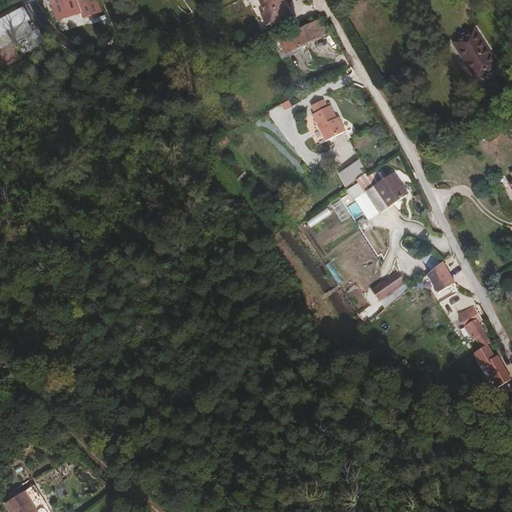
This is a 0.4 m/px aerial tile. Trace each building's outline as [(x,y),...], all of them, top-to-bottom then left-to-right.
[(278,0),(258,0),(265,13),(261,15),(266,27),(270,25),(271,28),(288,20),(287,18),(288,17),(289,14),(288,10),(284,8),(283,9),(278,0)] [(23,10),(0,20),(0,40),(30,27),(23,10)] [(296,46),(326,32),(319,19),(285,35),(293,52),(298,49),(296,46)] [(458,46),(479,32),(472,24),(453,39),(458,46)] [(499,58),(479,32),(458,46),(480,73),(499,58)] [(293,52),(285,35),(277,39),(285,56),(293,52)] [(342,130),(337,120),(334,121),(332,117),(326,105),(309,113),(323,140),(342,130)] [(399,185),(390,172),(387,174),(396,187),(399,185)] [(406,194),(399,185),(396,187),(387,174),(371,186),(386,207),(406,194)] [(386,207),(371,186),(363,191),(378,213),(386,207)] [(355,203),(349,205),(354,217),(360,215),(355,203)] [(454,282),(442,261),(430,270),(442,289),(454,282)] [(371,289),(379,299),(360,313),(366,321),(403,295),(398,289),(407,283),(397,270),(371,289)] [(481,322),(474,307),(458,315),(471,341),(474,339),(476,345),(485,339),(477,324),(481,322)] [(478,349),(486,343),(485,339),(476,345),(478,349)] [(510,378),(495,353),(490,355),(491,358),(484,362),(497,386),(510,378)] [(453,488),(438,474),(433,480),(448,494),(453,488)] [(49,511),(33,485),(4,504),(9,511),(49,511)]
